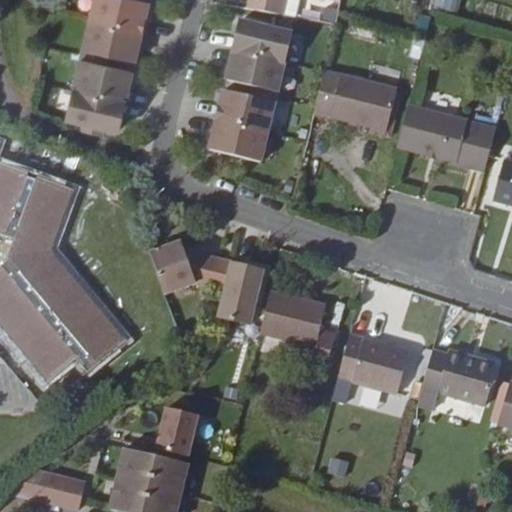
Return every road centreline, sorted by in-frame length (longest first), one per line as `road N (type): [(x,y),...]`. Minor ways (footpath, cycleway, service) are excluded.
road 1 (residential): [(511,304),(182,192)]
road 2 (residential): [(196,0),(161,168),(182,192)]
